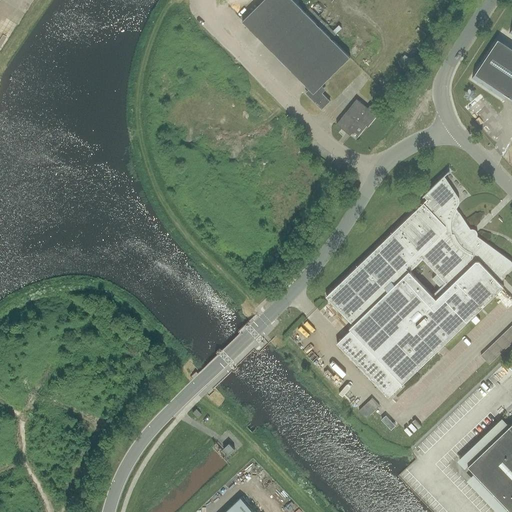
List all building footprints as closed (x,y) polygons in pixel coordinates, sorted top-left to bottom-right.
[(351,57),(293,0),(264,0),(243,21),(310,89),(318,97),(314,101),(322,110),(331,101),(323,93),(326,90),(322,86),(351,57)] [(511,40),(502,34),(472,79),(504,101),(508,95),(511,98),(511,30),(510,34),(511,35),(511,40)] [(369,126),(380,113),(371,105),(369,108),(358,99),(337,124),(351,135),(353,132),(359,137),(368,125),(369,126)] [(454,204),(457,195),(445,177),(450,171),(424,196),(425,196),(428,199),(327,296),(354,324),(350,328),(352,329),(337,343),(389,397),(504,286),(499,280),(511,266),(511,261),(476,235),(472,231),(454,204)] [(372,398),(359,410),(366,418),(379,406),(372,398)] [(197,418),(201,414),(196,409),(192,413),(197,418)] [(511,424),(469,465),(511,511),(511,424)] [(229,454),(235,449),(229,443),(224,448),(229,454)] [(254,511),(241,497),(225,511),(254,511)]
